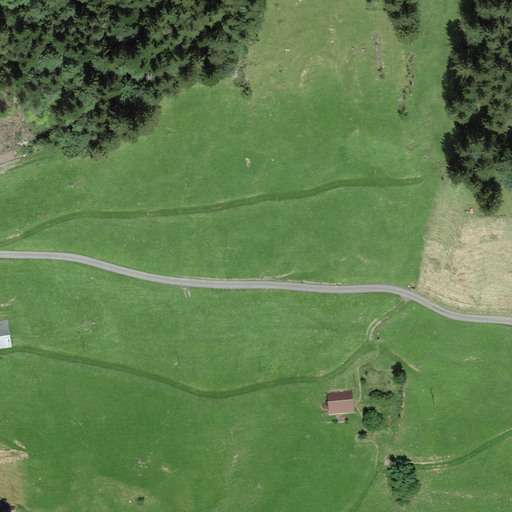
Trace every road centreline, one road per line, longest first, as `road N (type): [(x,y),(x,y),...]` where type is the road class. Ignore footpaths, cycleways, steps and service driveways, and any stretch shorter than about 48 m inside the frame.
road 1 (unclassified): [(0,254),(64,256),(195,284),(395,289),(460,317),(511,322)]
road 2 (track): [(0,244),(85,214),(166,213),(346,182),(407,180)]
road 3 (track): [(369,336),(326,377),(203,394),(126,369),(28,350),(0,353)]
road 4 (track): [(511,431),(454,462),(391,462),(371,478)]
